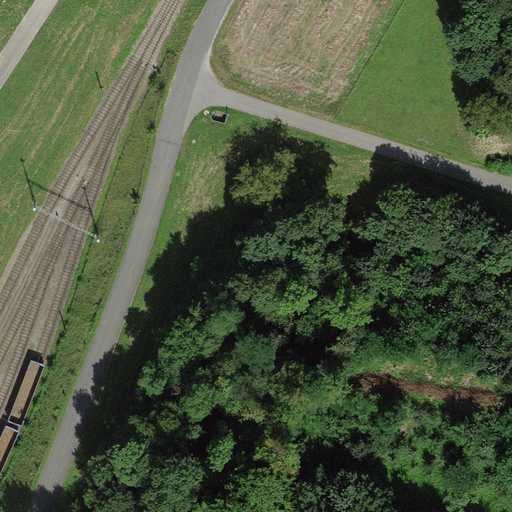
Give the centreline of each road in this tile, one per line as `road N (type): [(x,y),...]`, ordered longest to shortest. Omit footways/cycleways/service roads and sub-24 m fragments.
road 1 (residential): [(181,95),(158,184),(34,511)]
road 2 (unclassified): [(511,186),(220,99),(181,95)]
